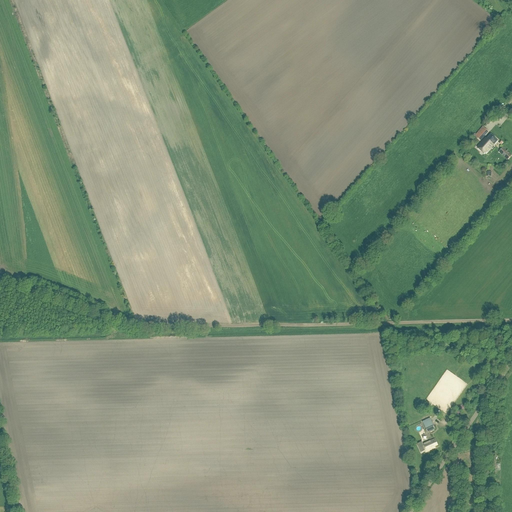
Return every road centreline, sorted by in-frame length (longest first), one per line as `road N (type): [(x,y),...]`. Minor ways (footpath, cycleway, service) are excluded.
road 1 (track): [(511,320),(144,328),(0,277)]
road 2 (unclassified): [(411,511),(511,360)]
